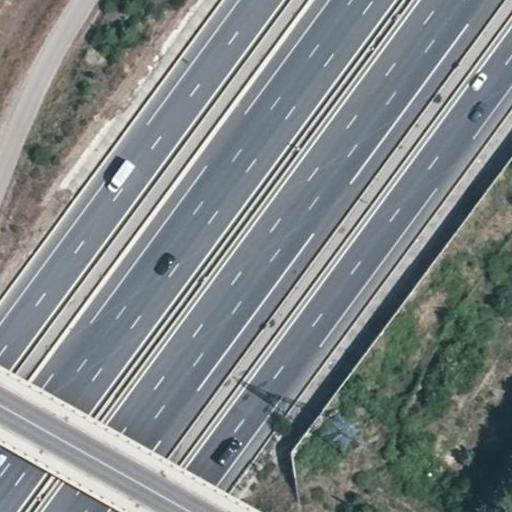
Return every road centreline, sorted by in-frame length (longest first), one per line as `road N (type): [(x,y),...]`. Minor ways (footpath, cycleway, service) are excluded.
road 1 (motorway): [(75,511),(452,0)]
road 2 (motorway): [(363,0),(0,491)]
road 3 (motorway): [(175,511),(511,56)]
road 4 (motorway): [(261,0),(0,355)]
road 5 (tertiary): [(0,407),(184,511)]
